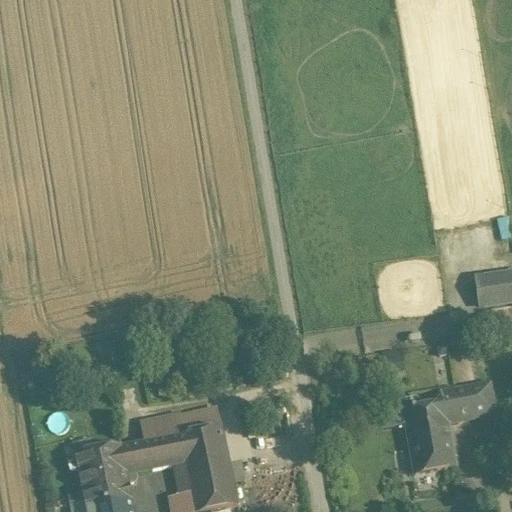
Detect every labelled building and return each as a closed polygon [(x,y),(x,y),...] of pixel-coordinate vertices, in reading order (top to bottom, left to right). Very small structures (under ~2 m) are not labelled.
[(511,277),(476,282),(481,310),(511,305),(511,277)] [(490,388),(441,397),(443,409),(447,428),(495,419),(490,388)] [(417,402),(380,409),(384,432),(406,428),(406,425),(404,417),(420,414),(417,402)] [(420,414),(404,417),(406,425),(406,428),(415,478),(455,471),(447,428),(443,409),(420,414)] [(218,413),(143,429),(146,445),(168,441),(221,431),(218,413)] [(221,431),(168,441),(174,469),(174,470),(173,470),(180,500),(182,511),(224,511),(238,509),(221,431)] [(121,449),(75,459),(82,496),(83,496),(86,511),(90,511),(131,504),(126,479),(174,469),(168,441),(146,445),(146,446),(122,451),(121,449)] [(174,469),(126,479),(131,504),(132,506),(133,506),(129,487),(133,486),(136,482),(135,478),(173,470),(174,470),(174,469)] [(180,500),(168,502),(170,511),(182,511),(180,500)]
